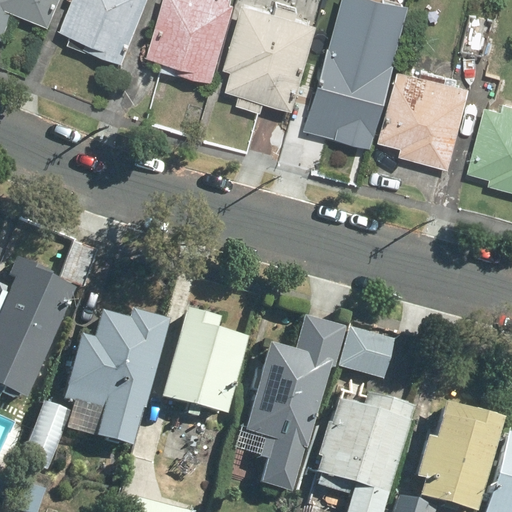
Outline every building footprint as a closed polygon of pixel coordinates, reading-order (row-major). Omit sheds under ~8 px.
[(56,0),(0,0),(0,35),(4,37),(17,5),(49,18),(56,0)] [(71,0),(62,24),(71,28),(67,38),(87,47),(88,45),(120,58),(143,0),(71,0)] [(162,0),(148,50),(161,53),(158,64),(177,70),(177,67),(208,76),(230,0),(162,0)] [(293,103),(317,18),(252,0),(244,0),(228,61),(233,62),(227,84),(238,88),(235,99),(259,105),(262,94),(293,103)] [(467,9),(457,45),(484,53),(495,17),(467,9)] [(392,57),(395,46),(362,36),(358,47),(329,39),(305,124),(371,142),(395,57),(392,57)] [(508,44),(488,39),(481,72),(501,77),(508,44)] [(451,165),(472,87),(405,68),(386,137),(408,144),(406,152),(451,165)] [(487,102),(469,167),(493,173),(491,179),(511,184),(511,99),(505,98),(502,106),(487,102)] [(94,249),(71,240),(58,275),(80,284),(94,249)] [(45,362),(76,290),(52,280),(54,273),(18,258),(11,276),(17,279),(10,296),(2,292),(0,297),(0,313),(2,315),(0,318),(0,354),(14,361),(5,381),(32,393),(45,362)] [(129,447),(164,321),(128,311),(126,321),(97,313),(90,339),(77,335),(59,401),(100,412),(92,438),(129,447)] [(225,416),(246,340),(214,331),(217,320),(184,311),(160,398),(193,407),(190,416),(199,418),(201,409),(225,416)] [(331,370),(342,328),(337,327),(333,326),(302,317),(292,353),(269,346),(245,432),(264,436),(258,458),(266,461),(260,484),(290,492),(302,447),(304,447),(326,368),(331,370)] [(351,326),(340,367),(384,379),(395,339),(351,326)] [(387,511),(415,409),(369,396),(365,409),(342,403),(335,427),(330,425),(321,457),(324,457),(320,473),(324,474),(321,486),(356,496),(351,511),(387,511)] [(72,412),(45,402),(24,461),(50,470),(72,412)] [(474,511),(499,419),(442,404),(438,417),(441,417),(434,440),(425,437),(414,478),(421,480),(417,495),(440,501),(438,508),(452,511),(454,511),(456,506),(474,511)] [(511,511),(511,434),(507,433),(485,511),(511,511)] [(435,511),(437,508),(400,497),(395,511),(435,511)] [(174,511),(127,499),(123,511),(174,511)]
